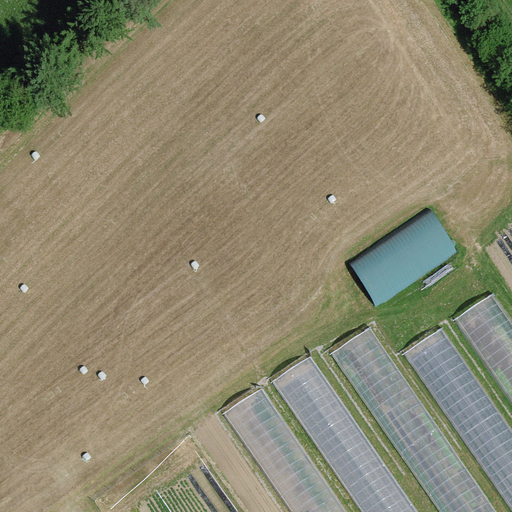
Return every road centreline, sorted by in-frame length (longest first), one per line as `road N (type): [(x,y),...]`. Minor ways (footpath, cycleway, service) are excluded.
road 1 (track): [(0,162),(163,0)]
road 2 (track): [(511,136),(422,0)]
road 3 (track): [(511,229),(426,300),(380,319)]
